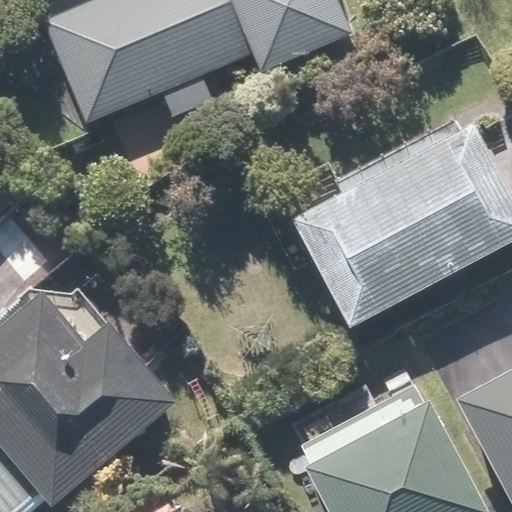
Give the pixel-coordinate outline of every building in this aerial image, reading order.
[(101,0),(45,23),(88,127),(257,57),(264,76),(357,38),(340,0),(101,0)] [(296,226),(354,333),(511,249),(511,189),(479,128),(296,226)] [(0,511),(15,511),(41,491),(56,509),(182,406),(114,324),(89,345),(49,297),(0,336),(0,511)] [(511,501),(511,376),(460,403),(511,501)] [(492,511),(435,402),(428,406),(418,387),(298,449),(330,511),(492,511)]
